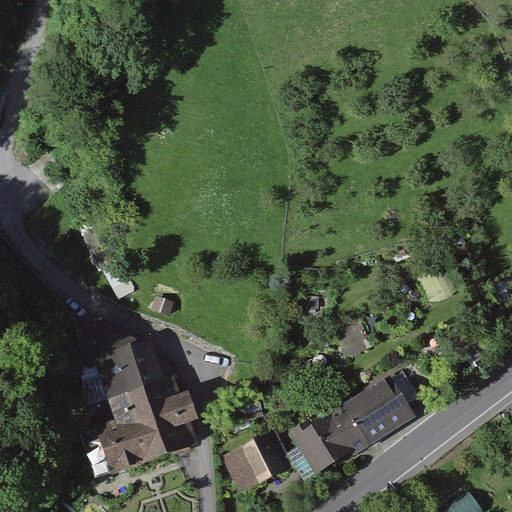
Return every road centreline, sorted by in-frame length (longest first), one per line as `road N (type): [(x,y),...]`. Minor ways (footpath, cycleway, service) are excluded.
road 1 (track): [(109,317),(62,285),(22,242),(0,191),(1,151),(47,0)]
road 2 (tertiary): [(331,511),(511,373)]
